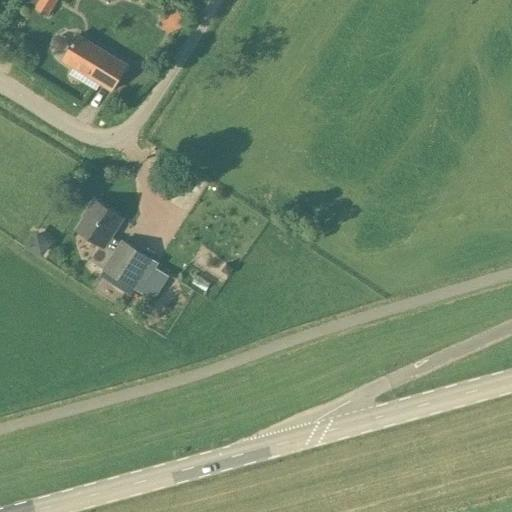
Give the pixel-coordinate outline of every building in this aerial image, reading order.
[(40,0),(35,9),(47,16),(57,0),(40,0)] [(168,33),(186,25),(178,7),(160,15),(168,33)] [(79,36),(63,62),(74,68),(112,91),(128,65),(79,36)] [(121,242),(111,236),(122,218),(95,201),(77,230),(104,247),(105,245),(115,252),(103,270),(134,289),(153,258),(123,239),(121,242)] [(30,246),(42,254),(50,242),(38,234),(30,246)] [(237,265),(230,261),(226,267),(233,272),(237,265)]
